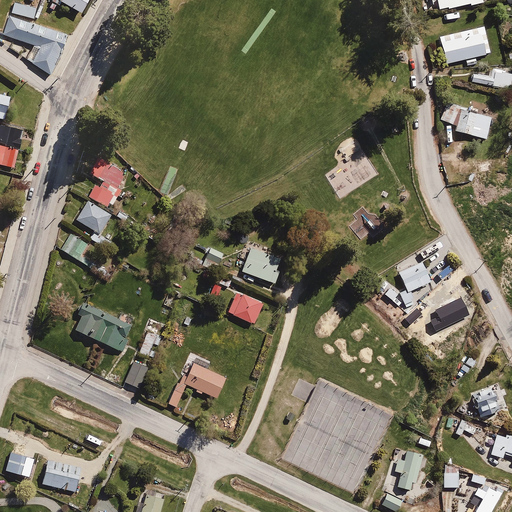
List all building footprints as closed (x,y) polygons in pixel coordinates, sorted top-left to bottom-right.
[(51,0),(47,8),(56,12),(60,4),(83,16),(91,0),(51,0)] [(483,0),(437,0),(441,14),(485,5),(483,0)] [(11,14),(34,23),(39,9),(17,1),(11,14)] [(34,23),(11,14),(1,36),(35,46),(25,61),(51,77),(67,48),(67,36),(34,23)] [(485,25),(438,36),(445,66),(491,56),(485,25)] [(511,75),(506,73),(506,71),(489,67),(488,73),(471,69),(468,80),(511,90),(511,83),(511,84),(511,79),(511,75)] [(12,97),(0,93),(0,120),(4,122),(12,97)] [(455,127),(454,132),(485,141),(492,116),(445,102),(438,122),(455,127)] [(0,143),(19,149),(24,130),(0,122),(0,143)] [(19,149),(0,143),(0,166),(13,170),(19,149)] [(490,160),(469,161),(469,175),(490,175),(490,160)] [(122,173),(125,169),(119,166),(117,170),(110,166),(90,198),(107,208),(127,176),(122,173)] [(74,219),(93,230),(88,238),(102,246),(107,236),(102,233),(112,215),(93,205),(94,203),(85,198),(74,219)] [(69,232),(58,248),(90,269),(94,263),(84,256),(90,247),(69,232)] [(225,253),(211,246),(201,267),(214,274),(225,253)] [(275,268),(278,259),(249,248),(240,271),(274,285),(280,270),(275,268)] [(420,261),(397,273),(406,289),(398,293),(404,305),(406,304),(408,308),(417,303),(411,293),(432,282),(420,261)] [(234,280),(220,274),(216,283),(229,289),(234,280)] [(266,305),(236,290),(225,313),(255,327),(266,305)] [(180,302),(168,294),(163,302),(175,310),(180,302)] [(445,305),(441,301),(413,325),(426,340),(438,330),(443,336),(468,314),(453,298),(445,305)] [(82,303),(78,312),(83,314),(74,332),(112,350),(122,329),(99,319),(102,312),(82,303)] [(137,355),(146,359),(154,343),(160,346),(167,332),(151,324),(137,355)] [(226,378),(193,362),(187,376),(183,374),(180,380),(177,379),(165,403),(175,408),(187,385),(197,390),(195,393),(202,396),(203,394),(215,400),(226,378)] [(147,369),(134,363),(126,382),(139,388),(147,369)] [(300,378),(291,395),(308,403),(282,460),(354,494),(390,417),(318,383),(317,386),(300,378)] [(491,387),(471,395),(480,418),(500,411),(491,387)] [(466,424),(463,430),(473,435),(476,429),(466,424)] [(511,456),(511,435),(506,434),(504,438),(496,435),(489,455),(502,460),(504,455),(511,458),(511,456)] [(419,439),(419,446),(431,447),(431,440),(419,439)] [(422,457),(407,453),(405,463),(398,461),(395,471),(401,473),(397,490),(410,492),(412,481),(417,482),(422,457)] [(443,456),(444,489),(457,488),(457,495),(468,495),(468,477),(458,477),(458,463),(452,463),(452,456),(443,456)] [(83,466),(45,457),(38,485),(76,494),(83,466)] [(474,473),(471,482),(482,486),(485,477),(474,473)] [(477,489),(473,496),(481,500),(474,511),(491,511),(503,491),(487,483),(482,491),(477,489)] [(160,511),(164,499),(146,493),(143,504),(138,502),(134,511),(160,511)] [(400,511),(405,502),(387,493),(381,507),(391,511),(400,511)]
